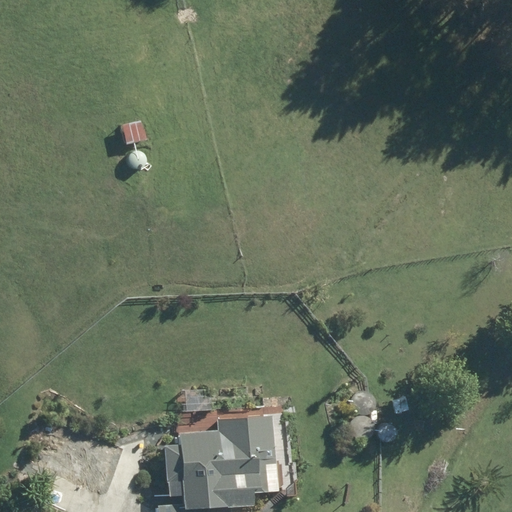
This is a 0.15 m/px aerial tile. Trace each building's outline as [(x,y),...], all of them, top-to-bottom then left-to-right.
[(147,166),(142,124),(119,126),(123,169),(147,166)] [(203,414),(205,390),(183,388),(181,412),(203,414)] [(374,393),(348,392),(347,440),(373,441),(374,393)] [(276,461),(271,415),(223,420),(223,431),(184,432),(184,444),(170,445),(172,480),(187,479),(188,506),(164,507),(164,511),(219,511),(219,504),(257,503),(256,491),(270,489),(267,462),(276,461)] [(125,451),(62,428),(46,471),(110,494),(125,451)]
